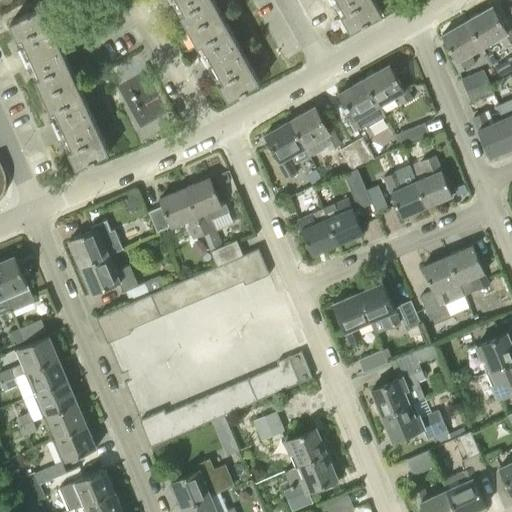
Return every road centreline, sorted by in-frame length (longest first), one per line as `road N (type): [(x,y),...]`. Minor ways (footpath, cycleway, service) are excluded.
road 1 (residential): [(158,511),(34,210)]
road 2 (unclassified): [(390,511),(296,291)]
road 3 (unclassified): [(296,291),(492,206)]
road 4 (unclassified): [(34,210),(208,134)]
road 5 (unclassified): [(296,291),(226,125)]
road 6 (unclassified): [(483,185),(415,21)]
road 7 (unclassified): [(208,134),(131,0)]
